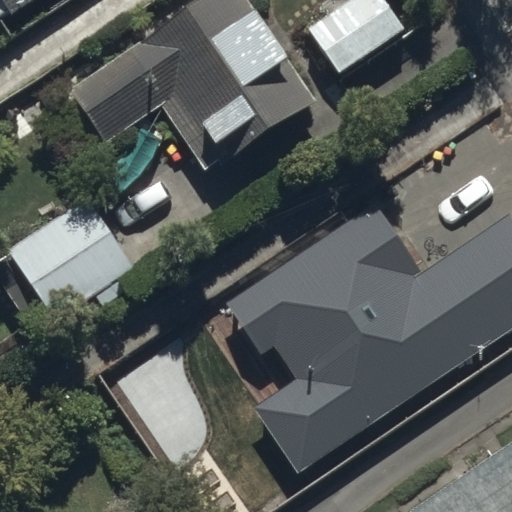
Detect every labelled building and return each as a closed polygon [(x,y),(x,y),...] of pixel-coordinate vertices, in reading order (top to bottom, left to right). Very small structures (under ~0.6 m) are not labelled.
[(0,0),(0,25),(1,27),(40,0),(0,0)] [(247,0),(214,0),(72,93),(107,146),(164,109),(206,173),(218,166),(223,173),(323,108),(263,16),(259,19),(247,0)] [(359,0),(358,0),(313,33),(345,77),(391,43),(359,0)] [(367,210),(212,313),(268,397),(243,413),(268,450),(447,330),(367,210)] [(511,511),(511,443),(411,511),(511,511)] [(263,511),(285,496),(250,450),(212,478),(237,511),(263,511)]
